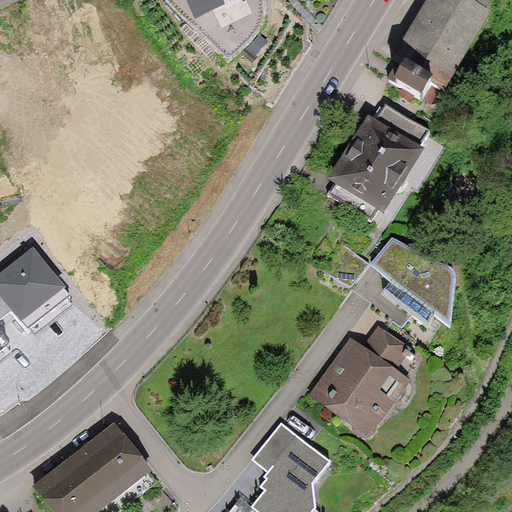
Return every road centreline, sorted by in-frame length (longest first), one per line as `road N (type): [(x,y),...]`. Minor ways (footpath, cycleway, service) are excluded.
road 1 (secondary): [(374,0),(212,260),(108,378)]
road 2 (residential): [(108,378),(198,507)]
road 3 (unclassified): [(413,511),(456,472),(511,391)]
road 4 (secondary): [(108,378),(0,464)]
